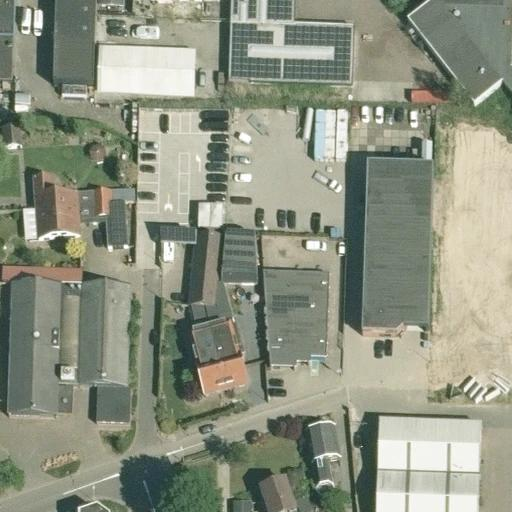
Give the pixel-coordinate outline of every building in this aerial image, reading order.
[(15,0),(0,0),(0,82),(13,83),(15,0)] [(56,0),(54,87),(54,88),(94,89),(97,0),(56,0)] [(123,0),(98,0),(99,9),(123,10),(123,0)] [(134,0),(134,8),(171,10),(171,19),(202,20),(203,0),(219,1),(219,0),(134,0)] [(231,0),(230,27),(294,30),(294,28),(295,0),(231,0)] [(511,0),(436,0),(437,1),(407,24),(474,109),(503,86),(511,97),(511,0)] [(123,29),(123,13),(107,13),(107,30),(123,29)] [(353,30),(294,28),(294,30),(230,27),(228,84),(352,88),(353,30)] [(99,78),(123,76),(121,53),(97,55),(99,78)] [(23,149),(20,129),(3,131),(4,151),(23,149)] [(93,149),(90,154),(92,161),(97,164),(103,162),(107,157),(105,151),(100,147),(93,149)] [(429,334),(435,172),(369,169),(363,338),(398,339),(404,333),(429,334)] [(52,179),(36,180),(38,213),(49,212),(50,221),(62,220),(62,216),(73,215),(72,212),(78,212),(78,210),(94,209),(93,195),(77,196),(53,197),(52,179)] [(111,194),(93,195),(94,209),(125,207),(124,194),(111,195),(111,194)] [(49,212),(38,213),(40,241),(80,238),(79,224),(106,223),(108,251),(128,250),(125,207),(94,209),(78,210),(78,212),(72,212),(73,215),(62,216),(62,220),(50,221),(49,212)] [(226,242),(197,239),(190,308),(219,311),(226,242)] [(258,286),(256,239),(229,239),(224,283),(258,286)] [(270,270),(269,248),(261,248),(261,270),(270,270)] [(327,359),(331,276),(264,274),(271,371),(296,371),(296,366),(310,367),(310,358),(327,359)] [(12,319),(9,419),(57,420),(57,417),(72,417),(73,389),(80,389),(80,390),(97,391),(96,425),(130,427),(132,390),(128,390),(131,290),(66,288),(43,287),(13,287),(12,319)] [(472,311),(471,294),(433,297),(434,313),(472,311)] [(223,327),(211,330),(227,391),(248,386),(240,356),(244,354),(236,323),(223,327)] [(199,333),(190,336),(198,366),(206,397),(227,391),(211,330),(199,333)] [(436,402),(491,406),(494,374),(435,370),(433,387),(437,387),(436,402)] [(486,511),(489,428),(380,425),(377,511),(486,511)] [(307,435),(317,490),(332,487),(328,463),(341,461),(336,430),(307,435)] [(262,492),(268,511),(296,511),(286,483),(262,492)]
